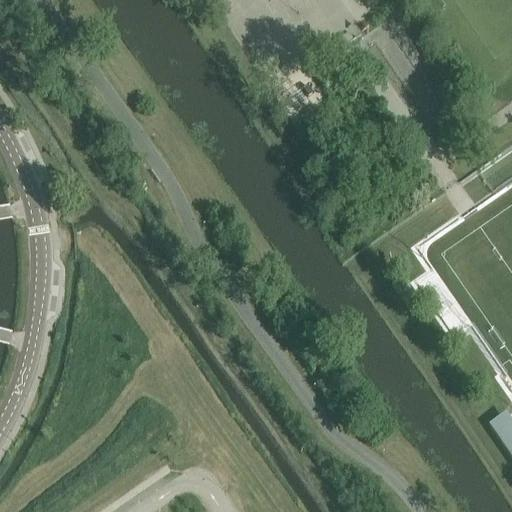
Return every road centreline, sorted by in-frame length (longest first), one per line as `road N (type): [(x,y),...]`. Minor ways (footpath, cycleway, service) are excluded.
road 1 (tertiary): [(0,436),(27,371),(42,283),(34,196),(0,137)]
road 2 (track): [(155,320),(109,251),(38,241)]
